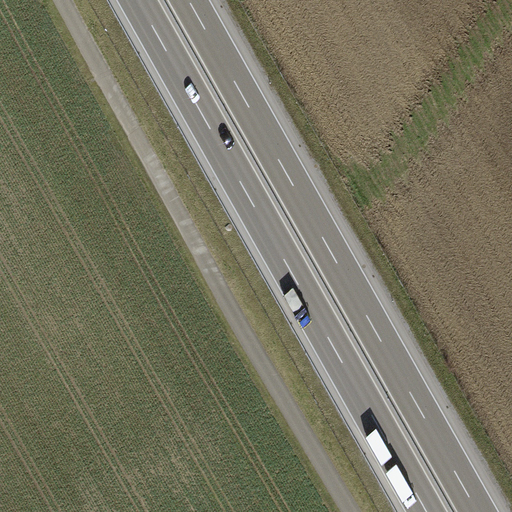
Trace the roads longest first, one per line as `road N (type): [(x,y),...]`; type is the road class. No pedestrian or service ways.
road 1 (motorway): [(480,511),(191,0)]
road 2 (motorway): [(137,0),(426,511)]
road 3 (track): [(511,0),(363,203)]
